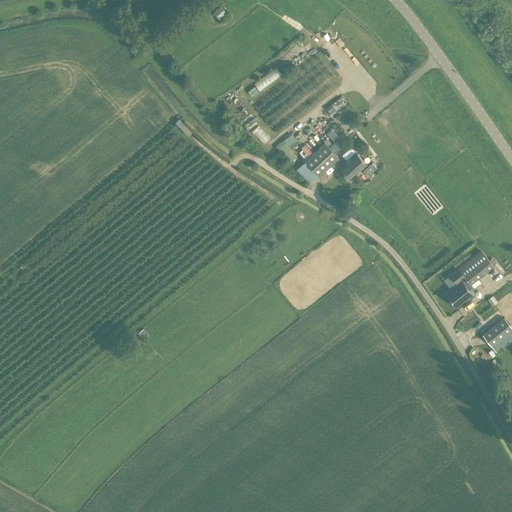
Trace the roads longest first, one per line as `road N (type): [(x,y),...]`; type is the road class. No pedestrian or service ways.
road 1 (unclassified): [(511,437),(390,250),(261,164)]
road 2 (track): [(261,164),(239,155),(86,0)]
road 3 (tertiary): [(511,159),(393,0)]
road 4 (track): [(0,43),(81,31),(128,70),(145,55)]
